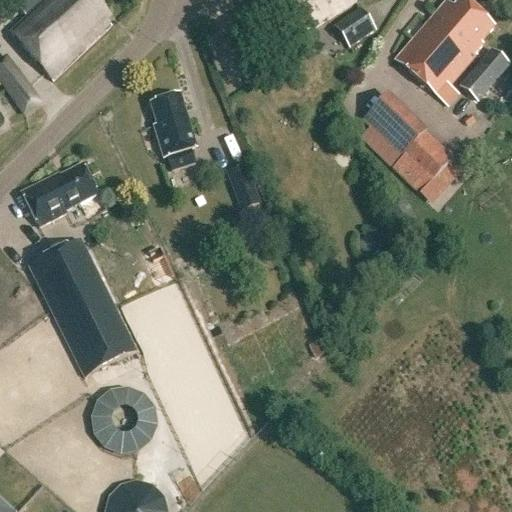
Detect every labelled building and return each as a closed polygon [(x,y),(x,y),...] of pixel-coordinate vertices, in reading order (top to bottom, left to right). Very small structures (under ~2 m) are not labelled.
[(0,0),(0,3),(4,8),(10,3),(24,18),(43,0),(0,0)] [(98,0),(48,0),(10,36),(52,84),(111,29),(104,22),(108,18),(97,6),(101,2),(98,0)] [(354,4),(351,0),(283,0),(275,5),(298,41),(321,27),(354,4)] [(394,64),(450,113),(460,101),(448,91),(476,58),(474,57),(483,48),(481,46),(494,30),(462,2),(454,11),(446,4),(394,64)] [(334,30),(349,52),(375,33),(360,12),(334,30)] [(0,60),(0,87),(23,117),(39,104),(4,58),(0,60)] [(492,67),(461,104),(480,119),(511,83),(492,67)] [(358,139),(417,196),(451,161),(424,135),(426,133),(387,96),(360,123),(367,130),(358,139)] [(168,161),(172,175),(196,167),(191,154),(197,152),(180,98),(151,107),(158,129),(154,130),(164,163),(168,161)] [(39,231),(66,217),(64,213),(74,208),(74,210),(98,197),(82,167),(67,175),(68,178),(61,182),(58,177),(20,197),(39,231)] [(240,171),(223,176),(234,214),(252,209),(240,171)] [(78,241),(26,267),(82,379),(134,353),(78,241)] [(171,281),(162,262),(147,269),(156,288),(171,281)] [(324,356),(318,343),(306,349),(312,362),(324,356)] [(111,443),(122,427),(113,421),(102,437),(111,443)]
